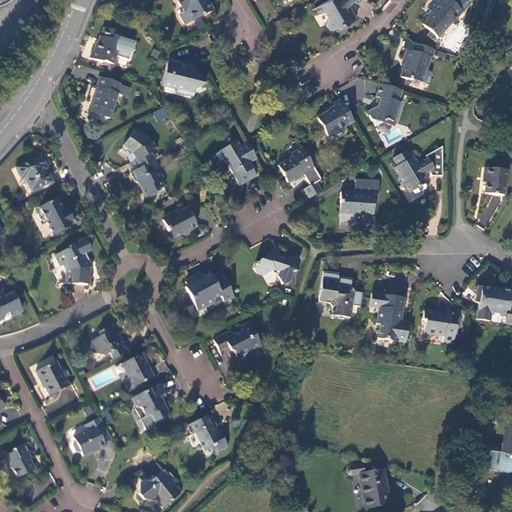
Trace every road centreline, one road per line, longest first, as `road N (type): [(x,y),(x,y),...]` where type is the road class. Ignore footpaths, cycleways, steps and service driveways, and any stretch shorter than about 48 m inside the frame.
road 1 (residential): [(31,95),(122,264)]
road 2 (residential): [(0,351),(73,499)]
road 3 (residential): [(153,270),(280,208)]
road 4 (residential): [(116,292),(0,345)]
